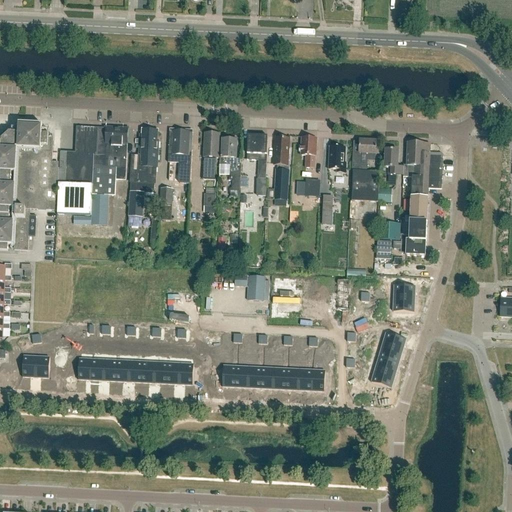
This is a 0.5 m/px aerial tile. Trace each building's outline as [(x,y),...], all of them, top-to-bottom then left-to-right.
[(401,0),(401,11),(409,11),(410,8),(412,8),(412,0),(401,0)] [(30,210),(57,212),(59,169),(52,169),(54,139),(49,138),(49,135),(49,131),(42,130),(43,125),(19,124),(19,129),(12,129),(12,133),(10,133),(2,140),(2,143),(0,142),(0,251),(8,252),(8,245),(15,246),(14,251),(28,252),(29,237),(35,237),(36,217),(30,216),(30,210)] [(93,196),(109,197),(116,197),(116,181),(126,181),(128,151),(127,151),(128,142),(128,130),(106,129),(106,130),(78,129),(76,155),(61,154),(59,184),(58,215),(91,217),(92,196),(93,196)] [(132,184),(155,185),(156,185),(157,163),(158,163),(159,142),(157,142),(158,132),(143,131),(142,136),(140,135),(138,156),(132,156),(130,183),(132,184)] [(193,134),(189,133),(170,132),(168,164),(179,164),(178,182),(180,185),(190,185),(193,134)] [(218,159),(220,135),(205,134),(203,180),(215,181),(216,159),(218,159)] [(267,162),(268,137),(248,136),(247,161),(259,162),(258,180),(266,180),(267,162)] [(289,168),(290,149),(289,149),(289,140),(276,139),(275,156),(274,165),(277,165),(275,201),(287,202),(289,168)] [(316,157),(317,140),(302,139),(301,156),(306,157),(305,169),(315,170),(315,157),(316,157)] [(240,192),(241,172),(241,160),(236,159),(237,141),(223,141),(222,158),(220,158),(219,166),(229,166),(229,181),(232,182),(231,192),(240,192)] [(376,155),(377,142),(360,141),(360,142),(353,142),(352,168),(352,172),(353,173),(352,202),(378,204),(379,189),(380,174),(367,173),(367,168),(367,166),(361,166),(362,155),(368,155),(367,161),(374,162),(374,155),(376,155)] [(407,166),(404,166),(404,168),(404,176),(404,178),(413,178),(411,222),(403,221),(403,239),(410,239),(410,242),(408,242),(407,254),(426,255),(426,243),(429,190),(442,190),(443,157),(440,154),(430,154),(430,145),(408,144),(407,166)] [(330,148),(329,171),(337,171),(337,174),(346,175),(346,164),(345,164),(346,149),(330,148)] [(386,151),(385,168),(388,168),(389,169),(389,176),(396,176),(397,176),(397,168),(398,151),(392,151),(392,150),(388,150),(387,151),(386,151)] [(257,180),(256,196),(265,197),(266,180),(258,180),(257,180)] [(154,194),(155,185),(132,184),(131,193),(130,193),(128,228),(141,229),(142,218),(144,194),(154,194)] [(319,198),(320,184),(306,184),(306,198),(319,198)] [(172,205),(173,190),(161,189),(160,205),(172,205)] [(393,190),(379,189),(378,204),(392,204),(393,190)] [(92,226),(108,227),(109,197),(93,196),(92,226)] [(323,213),(323,225),(331,226),(332,213),(323,213)] [(378,224),(378,241),(400,242),(400,225),(378,224)] [(376,260),(391,260),(391,242),(377,242),(376,260)] [(0,266),(0,279),(5,279),(5,277),(5,270),(12,270),(12,265),(5,265),(5,267),(0,266)] [(375,284),(389,284),(389,275),(375,275),(375,284)] [(0,279),(0,291),(5,291),(5,289),(5,282),(12,282),(12,277),(5,277),(5,279),(0,279)] [(265,278),(249,277),(236,277),(235,287),(249,288),(248,302),(264,302),(265,278)] [(395,287),(394,300),(415,301),(416,288),(395,287)] [(0,291),(0,302),(4,303),(4,301),(4,294),(11,294),(11,289),(5,289),(5,291),(0,291)] [(501,299),(500,317),(511,317),(511,299),(509,299),(501,299)] [(394,300),(393,313),(415,314),(415,301),(394,300)] [(0,302),(0,314),(4,315),(4,313),(4,306),(11,306),(11,301),(4,301),(4,303),(0,302)] [(352,311),(352,326),(361,326),(361,311),(352,311)] [(0,314),(0,326),(3,327),(3,325),(3,318),(10,318),(10,313),(4,313),(4,315),(0,314)] [(0,326),(0,339),(3,339),(3,330),(10,330),(10,325),(3,325),(3,327),(0,326)] [(386,334),(383,347),(403,353),(407,340),(386,334)] [(383,347),(379,359),(399,365),(403,353),(383,347)] [(23,378),(36,379),(37,358),(24,357),(23,378)] [(37,358),(36,379),(49,380),(50,359),(37,358)] [(379,359),(375,371),(396,377),(399,365),(379,359)] [(80,360),(79,381),(92,382),(93,361),(80,360)] [(93,361),(92,382),(104,383),(105,361),(93,361)] [(105,361),(104,383),(117,383),(118,362),(105,361)] [(118,362),(117,383),(129,384),(130,363),(118,362)] [(130,363),(129,384),(142,384),(143,363),(130,363)] [(143,363),(142,384),(155,385),(156,364),(143,363)] [(156,364),(155,385),(167,386),(168,364),(156,364)] [(168,364),(167,386),(180,386),(181,365),(168,364)] [(181,365),(180,386),(193,387),(194,366),(181,365)] [(224,367),(223,388),(236,389),(237,368),(224,367)] [(237,368),(236,389),(248,390),(249,368),(237,368)] [(249,368),(248,390),(261,390),(262,369),(249,368)] [(262,369),(261,390),(274,391),(275,370),(262,369)] [(275,370),(274,391),(286,391),(287,370),(275,370)] [(287,370),(286,391),(299,392),(300,371),(287,370)] [(300,371),(299,392),(311,393),(312,371),(300,371)] [(312,371),(311,393),(324,393),(326,372),(312,371)] [(375,371),(372,384),(392,390),(396,377),(375,371)]
